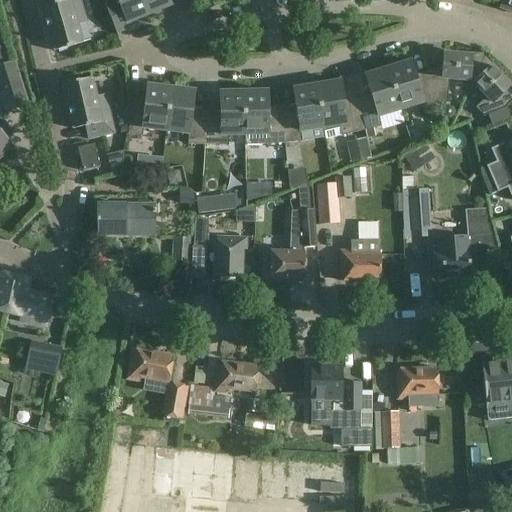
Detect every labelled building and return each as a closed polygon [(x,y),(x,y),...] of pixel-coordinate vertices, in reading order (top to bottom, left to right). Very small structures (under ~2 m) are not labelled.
[(85,23),(78,0),(68,0),(40,8),(53,52),(82,44),(77,25),(85,23)] [(127,24),(148,15),(141,0),(101,0),(106,10),(115,33),(129,27),(127,24)] [(141,0),(148,15),(170,6),(167,0),(141,0)] [(511,0),(501,0),(498,9),(511,13),(511,0)] [(429,80),(437,106),(446,103),(449,78),(469,80),(472,81),(483,55),(470,53),(470,57),(442,55),(441,76),(429,80)] [(0,57),(0,66),(9,64),(6,55),(0,57)] [(483,55),(472,81),(474,82),(472,84),(486,98),(474,108),(483,117),(488,115),(491,125),(511,118),(507,107),(499,98),(510,88),(491,68),(494,65),(483,55)] [(28,104),(15,62),(9,64),(0,66),(0,98),(4,112),(28,104)] [(387,70),(399,111),(421,104),(423,111),(437,106),(429,80),(416,83),(410,62),(387,70)] [(371,99),(357,102),(364,132),(381,128),(378,117),(399,111),(387,70),(364,77),(371,99)] [(95,98),(91,79),(62,86),(72,130),(84,127),(87,140),(113,134),(104,96),(95,98)] [(316,86),(322,129),(325,140),(364,132),(357,102),(343,105),(340,82),(316,86)] [(142,129),(165,132),(170,89),(146,86),(144,108),(131,107),(127,135),(141,137),(142,129)] [(296,113),(282,114),(284,144),(301,143),(309,141),(308,131),(322,129),(316,86),(292,90),(296,113)] [(170,89),(165,132),(187,135),(187,145),(204,146),(205,115),(191,115),(194,92),(170,89)] [(267,146),(284,144),(282,114),(268,115),(267,92),(243,93),(244,136),(244,147),(267,146)] [(244,136),(243,93),(219,93),(220,116),(205,115),(204,146),(229,147),(228,136),(244,136)] [(443,108),(441,113),(444,118),(449,119),(454,117),(455,112),(453,107),(448,105),(443,108)] [(0,156),(10,148),(0,134),(0,156)] [(365,139),(346,143),(350,163),(370,158),(365,139)] [(486,167),(479,170),(481,177),(483,183),(491,180),(511,170),(511,139),(490,149),(496,162),(486,167)] [(99,168),(94,145),(77,149),(82,172),(99,168)] [(434,159),(426,145),(404,159),(413,173),(434,159)] [(121,171),(123,151),(106,155),(110,172),(121,171)] [(367,193),(364,167),(352,169),(356,194),(367,193)] [(511,170),(491,180),(483,183),(489,196),(497,192),(507,188),(511,200),(511,170)] [(178,171),(165,174),(168,186),(181,183),(178,171)] [(350,197),(349,177),(334,178),(335,184),(317,185),(319,225),(339,224),(337,198),(350,197)] [(271,183),(246,184),(246,202),(271,196),(271,183)] [(316,248),(311,184),(298,189),(300,212),(291,213),(289,253),(262,252),(261,280),(303,281),(304,253),(303,253),(303,249),(316,248)] [(428,189),(401,191),(403,239),(431,237),(428,189)] [(235,210),(233,194),(196,198),(197,214),(235,210)] [(401,194),(392,194),(393,212),(402,212),(401,194)] [(96,206),(96,207),(97,236),(154,236),(154,207),(96,206)] [(194,218),(194,231),(207,232),(207,219),(194,218)] [(378,241),(378,223),(358,224),(358,241),(350,241),(350,252),(339,252),(339,282),(380,281),(379,241),(378,241)] [(439,249),(428,250),(428,260),(430,280),(451,278),(455,284),(463,283),(466,277),(470,277),(468,257),(468,251),(496,249),(492,233),(438,237),(439,249)] [(189,238),(174,237),(173,262),(187,262),(189,238)] [(246,239),(216,238),(214,278),(240,279),(241,250),(245,250),(246,239)] [(28,279),(0,273),(0,311),(20,316),(20,315),(46,321),(47,317),(51,298),(26,292),(28,279)] [(27,358),(25,370),(56,376),(62,349),(46,346),(43,361),(27,358)] [(172,357),(132,350),(127,380),(137,382),(138,379),(167,384),(172,357)] [(258,367),(217,362),(214,393),(226,394),(226,390),(255,393),(258,367)] [(511,362),(481,365),(486,405),(511,402),(511,362)] [(310,366),(310,401),(310,426),(329,426),(329,430),(359,430),(360,386),(360,383),(356,383),(342,383),(342,367),(310,366)] [(438,407),(437,369),(396,370),(397,400),(408,400),(408,408),(438,407)] [(0,382),(0,396),(5,398),(8,385),(0,382)] [(188,404),(187,415),(228,419),(230,399),(212,398),(211,407),(188,404)] [(258,413),(259,401),(249,399),(247,412),(258,413)] [(292,403),(286,413),(298,413),(292,403)] [(398,449),(397,412),(374,413),(376,450),(398,449)] [(275,418),(245,414),(244,427),(274,431),(275,418)] [(40,418),(37,431),(44,432),(46,419),(40,418)] [(511,477),(511,427),(472,426),(470,476),(511,477)] [(314,490),(315,465),(291,464),(290,489),(314,490)]
